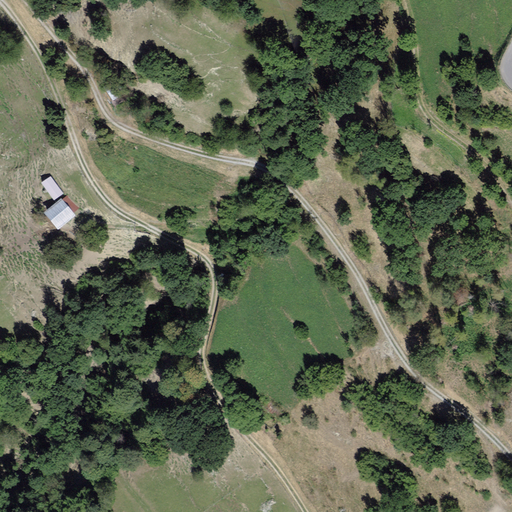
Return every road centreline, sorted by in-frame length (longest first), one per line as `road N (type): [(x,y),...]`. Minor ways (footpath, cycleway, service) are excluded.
road 1 (track): [(511,460),(438,396),(384,333),(341,255),(268,167),(117,123),(26,0)]
road 2 (track): [(1,0),(47,70),(101,191),(207,259),(211,280),(197,358),(301,511)]
road 3 (track): [(511,202),(419,103),(404,0)]
